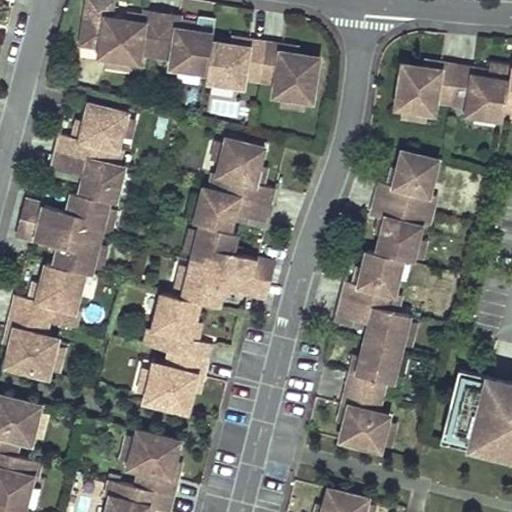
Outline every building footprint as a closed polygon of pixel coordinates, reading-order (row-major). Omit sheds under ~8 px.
[(110,0),(93,0),(88,4),(81,44),(100,46),(99,54),(106,55),(131,59),(139,60),(140,53),(156,55),(162,19),(145,16),(144,22),(129,20),(110,16),(113,0),(110,0)] [(146,10),(145,16),(162,19),(163,13),(146,10)] [(179,15),(163,13),(162,19),(178,21),(179,15)] [(130,14),(129,20),(144,22),(145,16),(130,14)] [(212,41),(214,33),(193,30),(177,28),(178,21),(162,19),(156,55),(172,57),(171,67),(208,72),(212,41)] [(194,24),(178,21),(177,28),(193,30),(194,24)] [(233,37),(232,44),(248,46),(249,40),(233,37)] [(266,43),(249,40),(248,46),(232,44),(212,41),(208,72),(206,80),(243,86),(245,77),(260,79),(266,43)] [(311,100),(316,64),(296,61),(297,54),(281,52),(282,45),(266,43),(260,79),(276,82),(275,94),(280,95),(305,99),(311,100)] [(298,48),(282,45),(281,52),(297,54),(298,48)] [(317,57),(297,54),(296,61),(316,64),(317,57)] [(131,59),(106,55),(105,65),(129,69),(131,59)] [(441,63),(425,60),(424,66),(440,68),(441,63)] [(458,65),(441,63),(440,68),(424,66),(423,73),(402,70),(397,106),(404,107),(428,111),(435,112),(437,99),(452,102),(458,65)] [(424,66),(404,63),(402,70),(423,73),(424,66)] [(475,68),(458,65),(452,102),(469,104),(468,113),(503,118),(505,105),(509,80),(489,77),(474,74),(475,68)] [(489,77),(490,70),(475,68),(474,74),(489,77)] [(305,99),(280,95),(278,105),(303,109),(305,99)] [(125,110),(88,100),(83,120),(78,137),(72,136),(57,132),(53,148),(116,164),(120,148),(116,147),(125,110)] [(428,111),(404,107),(402,117),(427,121),(428,111)] [(83,120),(76,118),(72,136),(78,137),(83,120)] [(265,145),(228,135),(218,172),(214,172),(210,188),(272,203),(272,204),(277,187),(262,184),(256,182),(260,165),(265,145)] [(112,200),(120,165),(116,164),(53,148),(49,166),(82,174),(80,180),(77,191),(106,199),(112,200)] [(436,194),(429,192),(438,159),(403,150),(399,168),(395,184),(389,182),(381,180),(377,197),(431,211),(436,194)] [(266,166),(260,165),(256,182),(262,184),(266,166)] [(82,174),(49,166),(47,172),(80,180),(82,174)] [(399,168),(393,166),(389,182),(395,184),(399,168)] [(210,188),(205,186),(196,221),(201,223),(230,230),(233,219),(235,213),(267,221),(272,203),(210,188)] [(77,191),(70,190),(65,209),(30,200),(25,217),(97,235),(99,228),(105,205),(106,199),(77,191)] [(412,260),(421,227),(427,228),(431,211),(377,197),(373,214),(381,215),(386,217),(382,233),(378,252),(403,258),(412,260)] [(30,200),(24,198),(19,215),(25,217),(30,200)] [(113,207),(105,205),(99,228),(107,230),(113,207)] [(235,213),(233,219),(266,227),(267,221),(235,213)] [(25,217),(19,215),(15,233),(21,235),(25,217)] [(381,215),(377,231),(382,233),(386,217),(381,215)] [(21,235),(57,243),(52,262),(85,271),(88,272),(89,265),(95,242),(97,235),(25,217),(21,235)] [(233,251),(238,232),(230,230),(201,223),(200,229),(194,252),(192,259),(258,276),(262,258),(233,251)] [(200,229),(191,227),(186,250),(194,252),(200,229)] [(103,245),(95,242),(89,265),(98,268),(103,245)] [(401,293),(394,291),(403,258),(378,252),(368,249),(363,267),(359,283),(354,282),(346,280),(341,296),(397,310),(401,293)] [(269,260),(262,258),(258,276),(264,277),(269,260)] [(219,305),(224,286),(253,293),(258,276),(192,259),(190,266),(184,289),(183,296),(200,300),(219,305)] [(33,296),(18,292),(13,310),(50,319),(76,326),(80,309),(76,308),(85,271),(52,262),(47,261),(43,281),(38,298),(33,296)] [(190,266),(182,264),(176,287),(184,289),(190,266)] [(363,267),(358,265),(354,282),(359,283),(363,267)] [(264,277),(258,276),(253,293),(260,295),(264,277)] [(43,281),(37,280),(33,296),(38,298),(43,281)] [(153,328),(149,327),(145,343),(170,350),(207,359),(211,341),(196,338),(191,336),(195,320),(200,300),(183,296),(162,290),(153,328)] [(401,347),(410,313),(397,310),(341,296),(337,315),(370,323),(369,329),(366,339),(401,347)] [(18,347),(13,366),(49,375),(50,369),(56,344),(59,334),(47,331),(50,319),(13,310),(9,327),(15,328),(11,345),(18,347)] [(370,323),(337,315),(335,320),(369,329),(370,323)] [(201,321),(195,320),(191,336),(196,338),(201,321)] [(15,328),(9,327),(5,344),(11,345),(15,328)] [(397,363),(401,347),(366,339),(362,355),(358,372),(352,371),(348,387),(381,396),(390,361),(397,363)] [(64,346),(56,344),(50,369),(58,371),(64,346)] [(18,347),(11,345),(6,364),(13,366),(18,347)] [(168,361),(156,358),(153,369),(147,393),(145,400),(181,409),(185,389),(193,391),(197,374),(203,376),(207,359),(170,350),(168,361)] [(362,355),(356,354),(352,371),(358,372),(362,355)] [(153,369),(145,367),(139,391),(147,393),(153,369)] [(488,376),(460,369),(443,436),(470,444),(473,434),(454,429),(466,381),(485,386),(488,376)] [(203,376),(197,374),(193,391),(199,393),(203,376)] [(511,381),(488,376),(485,386),(466,381),(454,429),(473,434),(470,444),(482,446),(482,447),(511,455),(511,381)] [(381,396),(348,387),(343,404),(349,406),(345,422),(352,424),(348,440),(380,449),(389,415),(377,412),(381,396)] [(193,391),(185,389),(181,409),(188,410),(193,391)] [(41,404),(6,395),(1,415),(0,415),(0,450),(16,454),(19,443),(30,446),(33,435),(39,411),(41,404)] [(349,406),(343,404),(339,421),(345,422),(349,406)] [(47,413),(39,411),(33,435),(41,437),(47,413)] [(352,424),(345,422),(341,439),(348,440),(352,424)] [(173,438),(138,429),(136,435),(130,459),(127,470),(139,473),(136,484),(173,494),(177,477),(171,476),(175,459),(168,457),(173,438)] [(136,435),(128,433),(122,457),(130,459),(136,435)] [(180,439),(173,438),(168,457),(175,459),(180,439)] [(16,454),(0,450),(0,507),(19,511),(23,511),(33,476),(37,477),(41,460),(16,454)] [(181,461),(175,459),(171,476),(177,477),(181,461)] [(136,484),(114,479),(110,495),(114,496),(109,511),(146,511),(149,505),(153,506),(169,510),(173,494),(136,484)] [(336,489),(329,487),(324,504),(332,506),(336,489)] [(368,497),(336,489),(332,506),(324,504),(322,511),(364,511),(367,503),(368,497)] [(109,511),(114,496),(110,495),(105,511),(109,511)] [(322,511),(324,504),(319,502),(316,511),(322,511)] [(373,511),(375,505),(367,503),(364,511),(373,511)]
